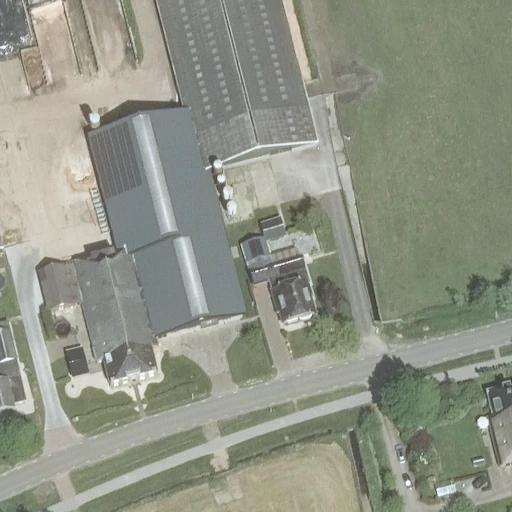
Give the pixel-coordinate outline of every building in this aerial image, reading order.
[(159,0),(187,114),(203,175),(313,147),(276,0),(159,0)] [(223,253),(203,175),(187,114),(91,139),(120,254),(132,251),(155,245),(173,316),(178,334),(178,335),(240,319),(224,258),(226,257),(225,253),(223,253)] [(286,239),(280,220),(259,227),(264,241),(264,242),(265,245),(286,239)] [(267,278),(272,293),(272,294),(275,304),(276,303),(283,326),(314,317),(309,301),(310,300),(306,287),(308,286),(300,259),(272,267),(264,242),(264,241),(242,248),(249,274),(253,289),(254,288),(254,287),(253,287),(252,282),(267,278)] [(155,245),(132,251),(120,254),(72,266),(72,267),(81,305),(96,365),(103,363),(109,389),(157,377),(150,351),(157,350),(155,340),(178,334),(173,316),(155,245)] [(73,306),(81,305),(72,267),(64,269),(64,268),(38,275),(48,313),(74,307),(73,306)] [(0,335),(0,366),(17,362),(10,333),(0,335)] [(69,368),(73,381),(87,377),(84,364),(69,368)] [(0,415),(14,412),(13,408),(24,405),(19,383),(20,383),(20,381),(19,381),(15,366),(14,366),(0,369),(0,415)] [(511,390),(487,397),(492,419),(487,420),(499,469),(511,465),(511,390)]
